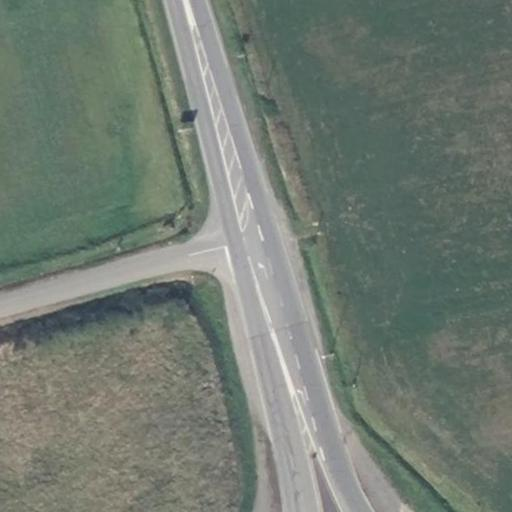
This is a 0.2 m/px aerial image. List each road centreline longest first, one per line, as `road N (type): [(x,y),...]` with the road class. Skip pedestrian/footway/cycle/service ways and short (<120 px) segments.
road 1 (secondary): [(357,511),(270,235)]
road 2 (secondary): [(237,244),(304,511)]
road 3 (secondary): [(178,0),(237,244)]
road 4 (secondary): [(270,235),(195,0)]
road 5 (tertiary): [(237,244),(0,307)]
